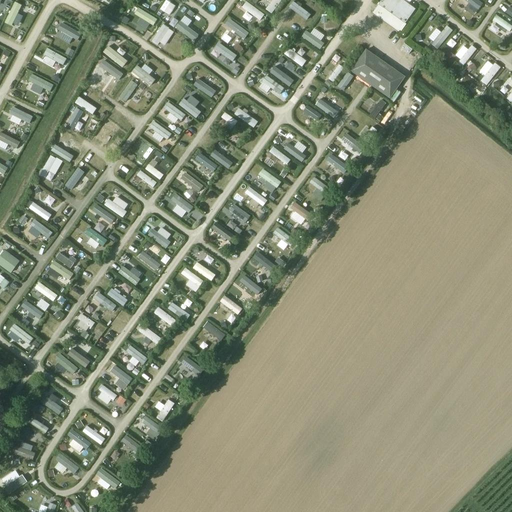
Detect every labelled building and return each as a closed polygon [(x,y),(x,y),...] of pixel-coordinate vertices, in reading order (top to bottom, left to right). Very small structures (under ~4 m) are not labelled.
[(163,0),(158,15),(166,18),(172,0),(163,0)] [(264,0),(269,3),(265,9),(271,14),(281,0),(264,0)] [(399,33),(405,24),(415,10),(401,0),(381,0),(372,13),(399,33)] [(463,0),(478,11),(482,4),(476,0),(463,0)] [(260,21),(265,13),(244,2),(240,9),(260,21)] [(21,7),(14,3),(4,23),(11,26),(21,7)] [(159,21),(137,10),(134,16),(156,28),(159,21)] [(186,23),(193,15),(188,11),(175,27),(193,42),(200,33),(186,23)] [(511,25),(495,15),(491,21),(510,32),(511,27),(511,25)] [(244,40),(249,33),(230,19),(225,26),(244,40)] [(162,24),(151,41),(157,45),(159,42),(164,46),(174,32),(162,24)] [(84,36),(62,25),(59,31),(81,43),(84,36)] [(438,48),(452,30),(446,25),(441,32),(436,28),(427,40),(438,48)] [(310,33),(306,31),(301,37),(319,50),(324,44),(320,41),(324,36),(314,28),(310,33)] [(221,40),(229,44),(232,37),(223,34),(221,40)] [(446,44),(452,49),(457,43),(451,38),(446,44)] [(212,49),(232,62),(237,55),(216,42),(212,49)] [(465,43),(454,56),(464,65),(475,51),(465,43)] [(123,67),(127,61),(107,46),(103,52),(123,67)] [(284,54),(302,67),(306,61),(288,48),(284,54)] [(350,72),(390,99),(405,77),(365,50),(350,72)] [(68,62),(46,51),(43,57),(65,68),(68,62)] [(107,63),(100,59),(92,75),(99,79),(107,63)] [(487,61),(478,71),(484,76),(480,80),(485,86),(501,69),(495,63),(492,65),(487,61)] [(327,79),(333,83),(343,68),(337,64),(327,79)] [(155,81),(137,67),(132,72),(150,86),(155,81)] [(286,84),(290,79),(273,67),(269,72),(286,84)] [(341,93),(351,78),(345,74),(336,89),(341,93)] [(53,87),(31,75),(28,82),(50,93),(53,87)] [(266,94),(269,90),(278,97),(284,89),(266,75),(257,87),(266,94)] [(196,78),(191,86),(212,99),(217,91),(196,78)] [(136,86),(130,82),(120,98),(126,102),(136,86)] [(471,94),(478,96),(480,89),(474,87),(471,94)] [(79,95),(85,99),(89,92),(83,89),(79,95)] [(199,111),(205,100),(195,95),(185,111),(201,120),(205,114),(199,111)] [(92,115),(96,109),(79,96),(74,102),(92,115)] [(379,99),(369,115),(376,119),(386,103),(379,99)] [(162,108),(169,113),(165,118),(176,125),(184,114),(166,101),(162,108)] [(332,117),(336,112),(320,101),(316,107),(332,117)] [(307,105),(303,111),(317,121),(321,115),(307,105)] [(253,128),(258,122),(238,107),(233,114),(253,128)] [(33,119),(13,108),(9,114),(29,126),(33,119)] [(82,111),(77,108),(66,128),(72,131),(82,111)] [(224,112),(220,117),(226,122),(224,124),(231,129),(237,121),(224,112)] [(114,122),(109,118),(97,136),(102,140),(114,122)] [(147,128),(164,141),(170,134),(153,121),(147,128)] [(367,142),(377,131),(371,127),(368,130),(365,128),(359,134),(367,142)] [(72,136),(66,133),(56,154),(61,157),(72,136)] [(21,146),(0,134),(0,143),(16,153),(21,146)] [(350,136),(337,154),(344,158),(356,141),(350,136)] [(299,151),(303,146),(293,138),(283,149),(299,162),(305,156),(299,151)] [(271,147),(267,154),(287,166),(291,159),(271,147)] [(234,160),(217,148),(211,157),(228,168),(234,160)] [(141,167),(147,157),(138,151),(136,155),(130,151),(126,157),(141,167)] [(197,154),(191,164),(204,173),(211,163),(197,154)] [(325,160),(329,162),(326,167),(338,175),(345,164),(329,154),(325,160)] [(55,159),(49,157),(39,177),(44,180),(55,159)] [(148,164),(144,169),(159,181),(163,175),(148,164)] [(9,170),(0,165),(0,174),(4,177),(9,170)] [(262,169),(257,175),(276,189),(281,183),(262,169)] [(135,176),(152,188),(156,183),(140,170),(135,176)] [(182,171),(177,179),(197,193),(203,186),(182,171)] [(313,177),(309,183),(321,192),(325,186),(313,177)] [(85,191),(69,180),(65,185),(81,197),(85,191)] [(262,208),(267,201),(249,187),(244,193),(262,208)] [(187,215),(193,207),(170,190),(165,197),(175,205),(172,211),(180,217),(184,213),(187,215)] [(50,206),(54,198),(46,194),(42,202),(50,206)] [(127,213),(109,199),(104,205),(122,219),(127,213)] [(293,200),(288,206),(305,221),(310,214),(293,200)] [(223,208),(238,218),(242,212),(227,202),(223,208)] [(51,215),(32,203),(28,210),(47,222),(51,215)] [(115,219),(98,207),(94,213),(111,224),(115,219)] [(52,234),(34,221),(30,227),(48,239),(52,234)] [(229,241),(232,234),(215,224),(211,231),(229,241)] [(107,241),(89,228),(85,234),(103,247),(107,241)] [(171,243),(152,230),(148,236),(167,249),(171,243)] [(277,238),(268,254),(276,258),(285,243),(277,238)] [(196,246),(192,251),(201,258),(205,253),(196,246)] [(20,262),(3,250),(0,255),(0,266),(11,274),(20,262)] [(255,251),(250,258),(269,271),(274,264),(255,251)] [(160,265),(142,253),(138,258),(156,271),(160,265)] [(73,263),(59,254),(56,260),(70,269),(73,263)] [(165,265),(170,258),(165,255),(160,261),(165,265)] [(73,275),(54,262),(50,267),(69,281),(73,275)] [(196,262),(191,269),(211,282),(215,275),(196,262)] [(141,279),(123,267),(118,274),(136,286),(141,279)] [(180,274),(188,280),(184,285),(194,292),(202,281),(185,267),(180,274)] [(239,274),(234,280),(252,294),(258,288),(239,274)] [(58,295),(39,283),(34,289),(53,302),(58,295)] [(129,292),(131,287),(124,284),(122,290),(129,292)] [(128,301),(112,289),(108,295),(124,307),(128,301)] [(111,302),(94,291),(90,297),(107,308),(111,302)] [(243,304),(249,295),(243,292),(237,301),(243,304)] [(237,316),(242,308),(222,297),(218,305),(237,316)] [(41,299),(36,306),(45,312),(50,305),(41,299)] [(44,314),(26,301),(22,307),(40,320),(44,314)] [(187,324),(192,318),(174,303),(169,309),(187,324)] [(157,307),(152,313),(170,327),(175,321),(157,307)] [(94,324),(80,314),(76,319),(90,330),(94,324)] [(201,329),(221,342),(226,333),(207,320),(201,329)] [(156,345),(161,339),(142,324),(137,331),(156,345)] [(33,339),(15,325),(10,330),(29,345),(33,339)] [(80,340),(76,346),(84,350),(87,344),(80,340)] [(137,370),(147,359),(130,345),(121,357),(137,370)] [(88,362),(72,350),(68,355),(84,367),(88,362)] [(78,369),(60,355),(54,362),(73,376),(78,369)] [(185,357),(181,364),(198,376),(203,369),(185,357)] [(121,379),(125,373),(109,362),(105,367),(121,379)] [(107,406),(116,395),(104,386),(95,396),(107,406)] [(63,409),(50,399),(45,395),(40,402),(59,415),(63,409)] [(122,406),(125,400),(119,396),(115,402),(122,406)] [(164,405),(158,401),(154,408),(159,411),(155,418),(162,423),(174,404),(168,399),(164,405)] [(134,425),(154,440),(163,429),(142,414),(134,425)] [(35,416),(29,425),(43,434),(49,424),(35,416)] [(99,446),(105,439),(87,425),(82,432),(99,446)] [(72,429),(66,435),(72,440),(68,445),(80,456),(90,445),(72,429)] [(133,451),(138,445),(126,435),(120,441),(133,451)] [(74,474),(78,467),(61,456),(57,463),(74,474)] [(100,468),(92,480),(111,493),(119,481),(100,468)] [(27,482),(23,475),(19,477),(16,471),(1,479),(8,492),(27,482)] [(67,508),(70,511),(83,511),(76,502),(67,508)] [(49,503),(48,507),(40,505),(37,511),(53,511),(55,504),(49,503)]
